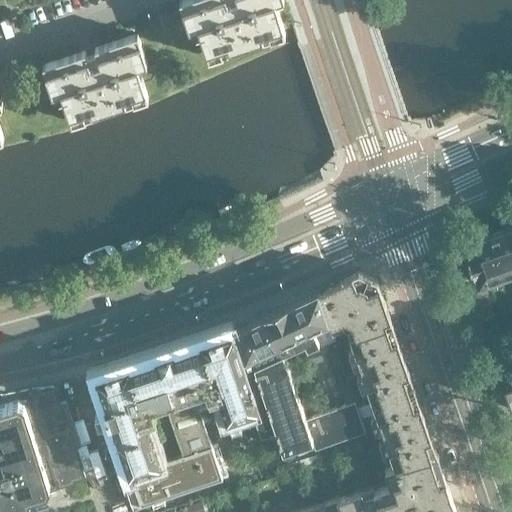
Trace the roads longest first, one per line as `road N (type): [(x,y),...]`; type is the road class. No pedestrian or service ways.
road 1 (primary): [(0,361),(175,305),(390,211)]
road 2 (primary): [(382,187),(151,286),(0,333)]
road 3 (tertiary): [(492,511),(390,211)]
road 4 (unclassified): [(382,187),(395,154),(347,0)]
road 5 (residential): [(0,54),(156,0)]
road 6 (primary): [(511,132),(382,187)]
road 7 (primary): [(390,211),(511,158)]
